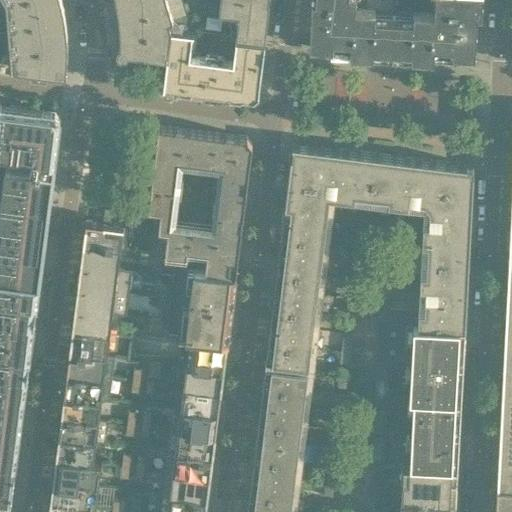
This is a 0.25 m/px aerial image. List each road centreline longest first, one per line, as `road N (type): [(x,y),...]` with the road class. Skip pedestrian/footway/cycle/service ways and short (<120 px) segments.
road 1 (residential): [(498,87),(472,511)]
road 2 (residential): [(97,96),(76,132),(28,511)]
road 3 (residential): [(274,120),(226,511)]
road 4 (unknown): [(244,362),(185,353),(121,362),(103,401),(89,476)]
road 5 (residential): [(274,120),(97,96)]
road 6 (residential): [(289,0),(274,120)]
